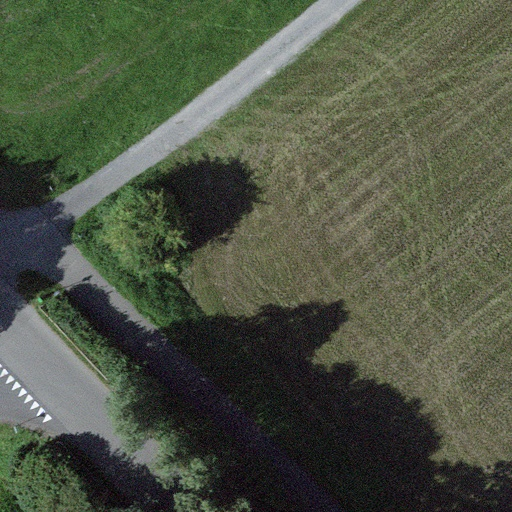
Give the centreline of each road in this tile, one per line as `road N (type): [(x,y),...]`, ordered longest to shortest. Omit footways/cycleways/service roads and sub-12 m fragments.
road 1 (track): [(350,0),(232,99),(41,234)]
road 2 (unclassified): [(180,511),(0,317)]
